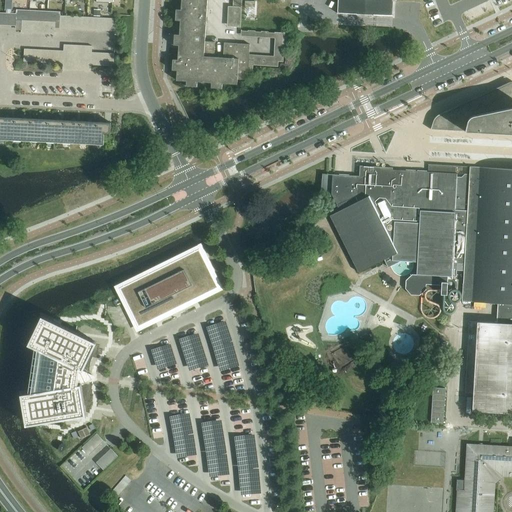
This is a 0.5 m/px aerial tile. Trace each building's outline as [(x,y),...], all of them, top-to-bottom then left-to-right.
[(284,62),(285,33),(275,32),(274,61),(249,59),(250,44),(205,41),(207,0),(181,0),(181,10),(176,9),(176,20),(181,21),(180,35),(175,34),(174,45),(179,45),(178,60),(173,59),(172,70),(177,70),(177,80),(187,81),(186,86),(197,87),(198,82),(212,83),(211,88),(222,88),(223,83),(238,84),(238,79),(248,80),(249,70),(253,70),(253,65),(278,67),(279,62),(284,62)] [(339,0),(338,13),(393,16),(393,15),(392,15),(393,2),(394,2),(394,1),(393,1),(393,0),(339,0)] [(59,29),(59,28),(60,16),(60,12),(16,10),(16,14),(16,26),(15,32),(21,33),(22,21),(28,21),(33,21),(39,21),(44,22),(50,22),(56,22),(55,28),(59,29)] [(511,81),(511,82),(509,82),(438,115),(436,116),(435,117),(435,118),(434,118),(434,120),(433,120),(431,129),(464,131),(511,133),(511,81)] [(0,139),(104,144),(104,134),(110,135),(111,123),(98,122),(98,126),(92,125),(92,119),(88,119),(88,121),(81,121),(80,125),(76,125),(76,118),(72,118),(72,121),(64,120),(64,124),(59,124),(60,118),(56,118),(56,120),(48,119),(47,123),(42,123),(43,117),(39,117),(39,119),(31,119),(31,122),(26,122),(27,116),(23,116),(23,118),(17,118),(16,122),(10,121),(10,115),(7,115),(6,117),(0,117),(0,139)] [(340,211),(330,215),(337,228),(358,272),(384,259),(386,263),(386,264),(388,267),(391,266),(401,261),(413,262),(418,262),(417,274),(412,274),(406,280),(406,288),(411,295),(420,295),(426,290),(426,284),(442,285),(441,294),(447,295),(448,283),(448,276),(456,277),(457,271),(457,270),(464,271),(462,301),(471,301),(498,303),(497,313),(497,323),(469,321),(465,393),(473,393),(472,411),(511,413),(511,168),(479,167),(470,166),(469,175),(465,174),(461,178),(457,177),(457,174),(455,174),(455,166),(429,164),(428,172),(406,171),(393,170),(393,168),(360,166),(359,176),(333,175),(332,194),(343,195),(346,201),(337,205),(340,211)] [(199,249),(120,288),(139,326),(173,310),(174,311),(178,309),(177,307),(218,287),(199,249)] [(22,394),(27,424),(86,415),(81,384),(78,385),(79,380),(85,381),(86,374),(80,373),(81,369),(83,370),(97,342),(43,316),(29,344),(38,348),(32,392),(22,394)] [(370,336),(363,340),(366,345),(367,346),(373,343),(373,342),(370,336)] [(432,386),(430,420),(443,421),(445,387),(432,386)] [(90,454),(105,440),(97,431),(82,445),(90,454)] [(511,447),(467,445),(465,490),(458,490),(456,511),(492,511),(494,483),(503,476),(511,476),(511,447)] [(111,447),(96,461),(104,469),(118,454),(111,447)] [(113,490),(119,495),(138,473),(132,468),(113,490)]
